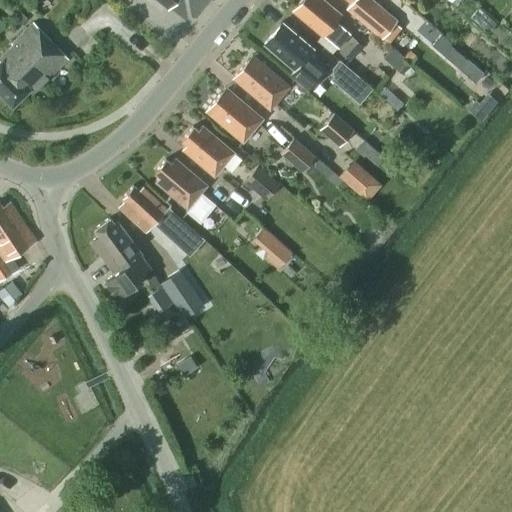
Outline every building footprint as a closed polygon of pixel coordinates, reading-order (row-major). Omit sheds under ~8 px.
[(157,0),(170,10),(177,0),(157,0)] [(322,0),(300,0),(292,11),(338,48),(350,33),(335,21),(340,15),(322,0)] [(347,0),(350,2),(346,7),(382,37),(398,18),(375,0),(347,0)] [(282,22),(263,43),(294,69),(290,74),(308,89),(325,69),(308,54),(313,48),(282,22)] [(3,61),(0,64),(0,92),(14,107),(29,92),(33,96),(71,59),(35,23),(14,45),(15,46),(1,60),(3,61)] [(351,38),(338,53),(348,62),(362,47),(351,38)] [(451,43),(445,50),(464,66),(462,68),(476,81),(484,72),(451,43)] [(410,49),(402,58),(409,64),(417,56),(410,49)] [(250,56),(233,76),(270,107),(289,85),(257,58),(254,60),(250,56)] [(352,58),(347,65),(355,71),(360,65),(352,58)] [(409,64),(402,58),(394,66),(403,74),(411,65),(409,64)] [(344,63),(331,78),(349,94),(362,79),(344,63)] [(222,90),(206,109),(243,141),(262,118),(229,91),(227,94),(222,90)] [(468,109),(481,120),(489,111),(476,100),(468,109)] [(335,112),(320,130),(338,145),(353,128),(335,112)] [(193,125),(182,138),(187,143),(184,148),(215,175),(224,165),(231,171),(240,159),(233,153),(202,126),(199,130),(193,125)] [(294,137),(280,152),(301,171),(303,168),(308,173),(320,160),(294,137)] [(357,150),(364,156),(372,147),(365,140),(357,150)] [(166,158),(155,171),(160,176),(156,180),(188,208),(186,210),(200,222),(215,204),(200,192),(206,185),(175,159),(172,163),(166,158)] [(258,164),(244,181),(265,199),(279,183),(258,164)] [(356,164),(352,167),(349,164),(337,177),(356,193),(363,185),(371,177),(356,164)] [(124,203),(118,209),(145,234),(155,224),(189,255),(204,238),(169,206),(166,208),(143,188),(139,192),(134,187),(121,200),(124,203)] [(0,277),(17,266),(10,257),(36,238),(10,201),(2,207),(0,204),(0,277)] [(142,255),(118,224),(115,226),(110,219),(95,231),(100,237),(92,244),(116,275),(106,282),(119,300),(143,281),(140,278),(151,269),(141,256),(142,255)] [(263,226),(252,239),(268,253),(264,257),(277,268),(292,252),(263,226)] [(154,272),(145,276),(151,288),(159,284),(154,272)] [(0,288),(0,295),(11,309),(16,300),(4,285),(0,288)] [(192,288),(173,299),(185,317),(203,305),(192,288)] [(145,340),(152,352),(183,333),(175,321),(145,340)] [(177,363),(184,374),(197,367),(190,355),(177,363)]
